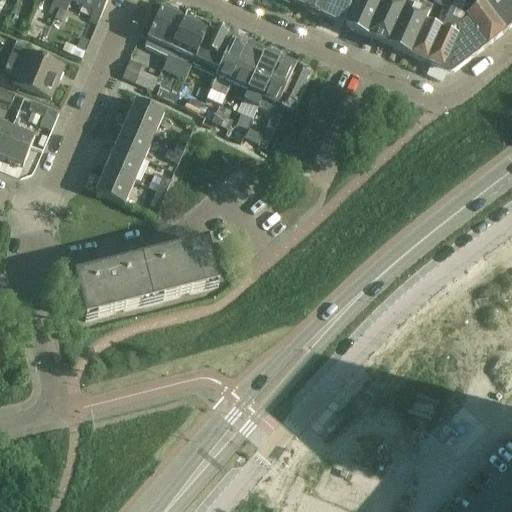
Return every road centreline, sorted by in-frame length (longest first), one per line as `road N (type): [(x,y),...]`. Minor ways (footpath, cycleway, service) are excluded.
road 1 (secondary): [(164,511),(328,328),(446,219),(511,171)]
road 2 (residential): [(219,511),(386,320),(511,221)]
road 3 (residential): [(212,0),(444,106),(511,53)]
road 4 (residential): [(28,277),(187,228),(218,200),(261,248)]
road 5 (residential): [(37,215),(133,0)]
road 6 (residential): [(0,428),(53,408),(28,277)]
